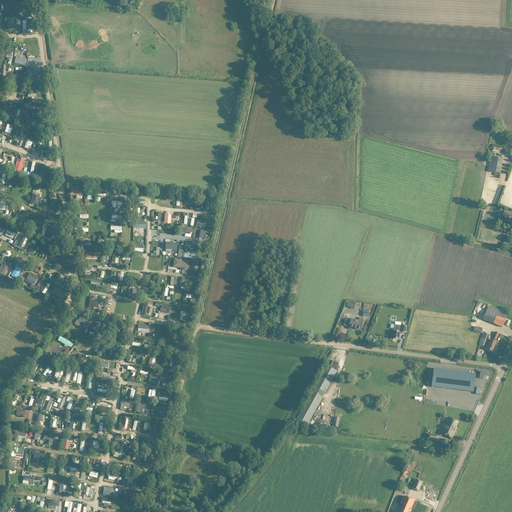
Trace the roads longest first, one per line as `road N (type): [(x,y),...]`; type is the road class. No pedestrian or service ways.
road 1 (track): [(213,511),(286,422),(327,344),(194,327)]
road 2 (track): [(194,327),(270,0)]
road 3 (track): [(155,511),(194,327)]
road 4 (unclassified): [(503,367),(327,344)]
road 5 (tertiary): [(437,511),(503,367)]
road 6 (track): [(169,511),(184,461),(195,454),(219,471),(188,511)]
